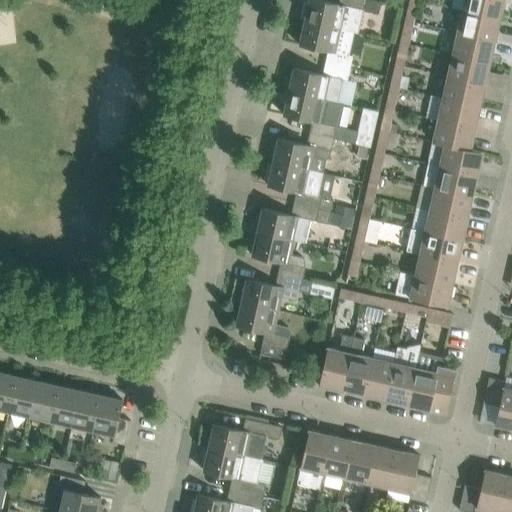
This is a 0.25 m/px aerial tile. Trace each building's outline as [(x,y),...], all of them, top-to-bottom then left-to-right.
[(305,3),(301,17),(305,18),(304,21),(353,32),(357,33),(362,10),(378,14),(381,1),(374,0),(339,0),(339,4),(320,0),(309,0),(309,3),(305,3)] [(416,0),(409,0),(407,12),(415,14),(418,0),(416,0)] [(464,0),(462,11),(500,19),(503,0),(464,0)] [(462,11),(457,32),(495,41),(500,19),(462,11)] [(348,55),(353,32),(304,21),(299,44),(328,51),(325,63),(350,68),(353,56),(348,55)] [(403,28),(400,42),(408,44),(411,30),(403,28)] [(457,32),(452,54),(490,62),(495,41),(457,32)] [(400,42),(397,56),(405,58),(408,44),(400,42)] [(485,84),(490,62),(452,54),(447,76),(485,84)] [(289,91),(326,100),(337,102),(342,79),(347,80),(350,68),(325,63),(323,74),(294,68),(289,91)] [(393,72),(390,86),(398,88),(401,76),(401,74),(393,72)] [(409,78),(401,76),(398,88),(406,90),(409,78)] [(447,76),(443,98),(480,106),(485,84),(447,76)] [(390,86),(387,100),(395,101),(398,88),(390,86)] [(312,121),(310,133),(334,138),(355,143),(358,131),(337,126),(342,103),(337,102),(326,100),(289,91),(283,115),(312,121)] [(443,98),(438,120),(475,128),(480,106),(443,98)] [(383,116),(380,130),(388,131),(390,124),(392,118),(383,116)] [(470,149),(475,128),(438,120),(433,142),(444,145),(470,149)] [(380,130),(377,143),(385,145),(388,131),(380,130)] [(368,146),(370,147),(373,135),(358,131),(355,143),(359,144),(368,146)] [(278,138),(273,161),(310,170),(313,157),(326,160),(330,158),(334,138),(310,133),(307,145),(278,138)] [(433,142),(428,163),(477,174),(482,152),(470,149),(444,145),(433,142)] [(359,144),(356,156),(365,158),(368,146),(359,144)] [(374,158),(370,173),(379,175),(382,160),(374,158)] [(294,203),(330,211),(333,199),(318,196),(324,173),(310,170),(273,161),(268,185),(296,191),(294,203)] [(423,185),(435,188),(472,196),(477,174),(428,163),(423,185)] [(370,173),(367,187),(376,189),(379,175),(370,173)] [(435,188),(430,210),(467,218),(472,196),(435,188)] [(330,211),(294,203),(291,215),(262,208),(261,213),(257,213),(254,227),(258,229),(257,232),(294,240),(304,242),(310,219),(328,224),(330,211)] [(334,212),(354,217),(356,208),(336,203),(334,212)] [(364,203),(361,217),(369,219),(372,205),(364,203)] [(462,240),(467,218),(430,210),(425,231),(462,240)] [(361,217),(358,231),(366,232),(369,219),(361,217)] [(405,250),(420,253),(457,262),(462,240),(425,231),(410,228),(405,250)] [(253,250),(252,255),(281,262),(278,273),(301,279),(305,261),(305,260),(305,259),(304,258),(304,257),(303,256),(302,256),(291,253),(294,240),(257,232),(256,234),(252,234),(249,248),(253,250)] [(354,247),(351,261),(359,262),(362,249),(354,247)] [(420,253),(415,275),(452,283),(457,262),(420,253)] [(356,276),(359,262),(351,261),(348,274),(356,276)] [(452,283),(415,275),(400,272),(395,294),(448,306),(449,305),(448,305),(452,283)] [(312,281),(301,279),(278,273),(275,285),(246,278),(245,284),(241,283),(238,297),(242,299),(241,302),(278,310),(281,298),(293,300),(298,297),(300,291),(309,293),(312,281)] [(341,288),(339,296),(353,300),(354,291),(341,288)] [(372,295),(370,303),(383,306),(385,298),(372,295)] [(385,298),(383,306),(397,309),(399,301),(385,298)] [(241,302),(236,325),(265,332),(260,353),(284,359),(291,331),(287,326),(275,323),(278,310),(241,302)] [(407,303),(405,311),(416,314),(418,305),(407,303)] [(429,308),(427,316),(426,321),(450,326),(453,313),(429,308)] [(414,323),(416,314),(405,311),(398,341),(409,343),(412,332),(414,323)] [(339,350),(327,347),(319,386),(320,386),(320,385),(341,390),(353,337),(342,335),(339,350)] [(353,337),(341,390),(363,395),(372,357),(361,355),(364,340),(353,337)] [(394,362),(385,400),(407,404),(415,367),(420,344),(409,349),(397,347),(394,362)] [(363,395),(385,400),(394,362),(372,357),(363,395)] [(446,413),(450,394),(455,369),(439,366),(438,372),(437,372),(415,367),(407,404),(446,413)] [(0,371),(0,409),(8,411),(16,376),(0,371)] [(315,375),(306,373),(303,382),(313,385),(315,375)] [(8,411),(29,416),(37,380),(16,376),(8,411)] [(505,381),(503,380),(488,377),(483,402),(499,406),(495,424),(511,428),(511,388),(504,387),(505,381)] [(37,380),(29,416),(51,420),(59,385),(37,380)] [(51,420),(72,425),(80,390),(59,385),(51,420)] [(80,390),(72,425),(93,430),(101,395),(80,390)] [(112,442),(125,445),(131,420),(118,417),(122,399),(101,395),(93,430),(114,435),(112,442)] [(265,435),(279,439),(282,426),(245,418),(243,430),(214,423),(209,447),(260,458),(265,435)] [(309,429),(297,483),(319,488),(323,472),(331,435),(310,430),(310,429),(309,429)] [(353,440),(331,435),(323,472),(345,477),(353,440)] [(345,477),(366,482),(375,445),(353,440),(345,477)] [(366,482),(388,487),(397,450),(375,445),(366,482)] [(262,459),(260,458),(209,447),(203,470),(232,477),(229,488),(262,496),(265,484),(257,482),(262,459)] [(9,448),(7,457),(20,460),(21,450),(9,448)] [(34,453),(21,450),(20,460),(32,462),(34,453)] [(388,487),(410,492),(409,498),(411,499),(425,502),(431,477),(415,473),(419,455),(397,450),(388,487)] [(62,469),(64,460),(52,457),(49,466),(62,469)] [(76,463),(64,460),(62,469),(74,472),(76,463)] [(12,465),(1,463),(0,465),(0,485),(7,487),(12,465)] [(103,467),(101,475),(116,479),(118,470),(103,467)] [(498,511),(507,475),(485,469),(480,488),(464,485),(459,510),(469,511),(498,511)] [(60,510),(68,511),(97,511),(101,497),(83,493),(85,481),(61,475),(58,488),(65,489),(60,510)] [(511,511),(511,475),(507,475),(498,511),(511,511)] [(198,494),(193,511),(249,511),(255,507),(259,508),(262,496),(229,488),(227,500),(198,494)]
